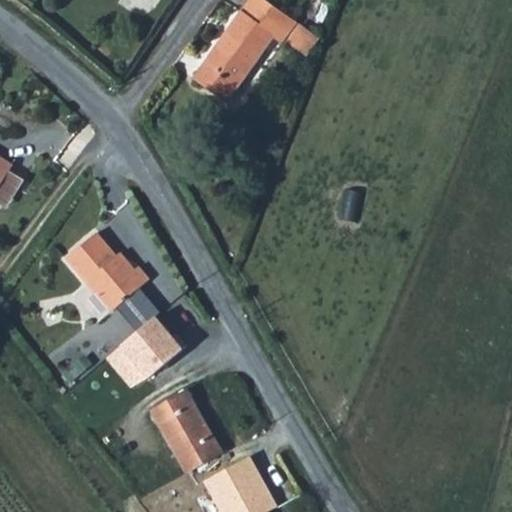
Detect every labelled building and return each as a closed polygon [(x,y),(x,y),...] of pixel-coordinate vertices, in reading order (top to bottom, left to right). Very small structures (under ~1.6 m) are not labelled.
[(211,63),(203,75),(225,91),(235,98),(259,64),(276,41),(281,33),(288,39),(303,20),(276,0),(256,0),(242,20),(211,63)] [(308,21),(297,38),(314,51),(326,35),(308,21)] [(0,176),(11,158),(0,150),(0,176)] [(92,228),(61,254),(89,287),(105,307),(144,274),(133,261),(126,267),(92,228)] [(152,314),(118,343),(145,376),(184,345),(173,333),(169,335),(152,314)] [(195,391),(158,413),(164,423),(192,473),(230,451),(195,391)] [(277,507),(250,457),(206,480),(223,511),(268,511),(269,511),(277,507)]
